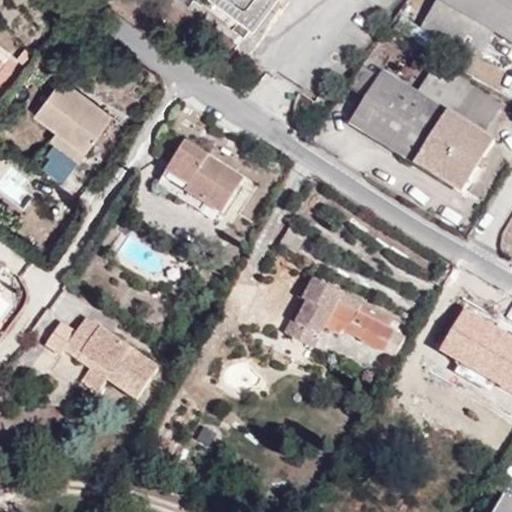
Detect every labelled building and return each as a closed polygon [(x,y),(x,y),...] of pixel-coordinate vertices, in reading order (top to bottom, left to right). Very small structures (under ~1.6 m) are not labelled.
[(213,0),(244,21),(258,0),(213,0)] [(511,48),(511,0),(428,0),(428,2),(487,35),(511,48)] [(472,63),(487,35),(428,2),(412,30),(472,63)] [(85,138),(113,100),(60,61),(31,99),(54,116),(85,138)] [(480,132),(496,104),(431,65),(415,92),(480,132)] [(480,132),(415,92),(377,71),(369,84),(359,101),(343,127),(457,194),(459,190),(483,150),(490,138),(480,132)] [(359,101),(369,84),(351,73),(341,89),(359,101)] [(0,105),(12,91),(0,82),(0,105)] [(85,138),(54,116),(47,125),(80,146),(85,138)] [(80,146),(47,125),(31,146),(63,169),(80,146)] [(241,168),(183,126),(152,174),(177,192),(184,181),(203,194),(219,204),(241,168)] [(473,197),(496,158),(483,150),(459,190),(473,197)] [(3,168),(0,176),(0,195),(25,204),(34,179),(3,168)] [(197,205),(203,194),(184,181),(177,192),(197,205)] [(134,233),(115,252),(146,282),(165,263),(134,233)] [(293,261),(303,242),(286,233),(275,252),(293,261)] [(392,331),(303,282),(291,304),(295,311),(286,328),(314,343),(318,336),(333,345),(337,340),(375,363),(392,331)] [(157,357),(84,308),(74,323),(60,313),(43,336),(60,347),(63,343),(68,337),(93,354),(88,360),(80,372),(96,384),(105,370),(134,391),(157,357)] [(511,337),(465,309),(442,345),(511,387),(511,337)] [(304,360),(314,343),(286,328),(278,345),(304,360)] [(93,354),(68,337),(63,343),(88,360),(93,354)] [(511,511),(511,506),(488,494),(478,511),(511,511)]
